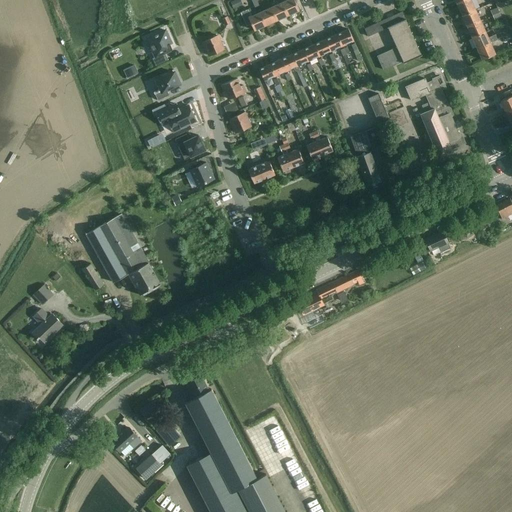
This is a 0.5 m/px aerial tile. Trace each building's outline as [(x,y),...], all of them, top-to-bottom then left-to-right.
[(236,0),(234,0),(230,2),(233,8),(239,6),(236,0)] [(293,0),(285,0),(281,2),(287,16),(288,15),(289,15),(298,11),(293,0)] [(465,0),(457,4),(462,15),(475,9),(471,0),(465,0)] [(271,7),(270,7),(276,20),(277,20),(287,16),(281,2),(271,7)] [(260,12),(259,12),(265,25),(266,25),(276,20),(270,7),(260,12)] [(490,11),(492,15),(500,12),(497,7),(490,11)] [(249,9),(241,13),(247,26),(251,24),(254,30),(265,25),(259,12),(252,15),(249,9)] [(462,15),(468,27),(481,21),(475,9),(462,15)] [(377,56),(383,69),(403,61),(404,62),(422,54),(403,12),(385,20),(397,47),(377,56)] [(376,16),(354,26),(364,49),(386,39),(376,16)] [(468,27),(472,38),(485,32),(481,21),(468,27)] [(337,34),(343,46),(354,41),(348,29),(337,34)] [(167,31),(149,40),(157,57),(154,59),(157,66),(169,60),(166,53),(173,50),(171,45),(173,44),(167,31)] [(472,38),(478,49),(491,43),(485,32),(472,38)] [(326,39),(331,51),(343,46),(337,34),(326,39)] [(224,49),(218,35),(203,42),(209,56),(224,49)] [(316,43),(321,56),(331,51),(326,39),(316,43)] [(305,48),(310,60),(321,56),(316,43),(305,48)] [(478,49),(482,60),(496,54),(491,43),(478,49)] [(292,54),(298,66),(310,60),(305,48),(292,54)] [(340,50),(347,65),(350,63),(346,54),(344,49),(340,50)] [(339,69),(339,67),(332,53),(329,55),(329,56),(336,70),(339,69)] [(282,59),(287,71),(293,68),(295,71),(296,71),(303,87),(307,85),(298,66),(292,54),(282,59)] [(271,64),(276,76),(281,74),(283,76),(285,76),(284,75),(288,73),(287,71),(282,59),(271,64)] [(259,69),(265,81),(271,78),(272,81),(274,81),(273,80),(277,78),(276,76),(271,64),(259,69)] [(131,69),(124,72),(127,78),(138,73),(134,65),(130,67),(131,69)] [(175,70),(155,80),(160,92),(155,94),(158,100),(169,95),(167,91),(182,84),(175,70)] [(385,97),(385,99),(385,101),(406,149),(406,150),(408,151),(409,152),(411,153),(413,152),(415,152),(425,145),(423,140),(435,135),(436,137),(446,129),(451,125),(454,123),(455,122),(455,120),(455,118),(455,116),(441,77),(438,74),(436,73),(434,72),(430,71),(428,72),(391,88),(389,89),(387,90),(386,92),(385,95),(385,97)] [(275,94),(276,93),(283,90),(277,78),(273,80),(274,81),(276,86),(272,88),(275,94)] [(228,99),(243,93),(246,91),(244,87),(241,88),(237,79),(222,85),(228,99)] [(254,90),(259,102),(264,99),(259,87),(254,90)] [(390,120),(380,98),(379,93),(368,98),(370,102),(379,125),(390,120)] [(511,95),(500,101),(505,112),(511,109),(511,95)] [(164,104),(152,110),(154,114),(156,113),(166,108),(164,104)] [(166,108),(156,113),(162,125),(169,122),(173,131),(196,121),(189,105),(176,111),(173,105),(166,108)] [(296,119),(291,109),(282,113),(287,123),(296,119)] [(251,126),(245,112),(229,119),(236,133),(251,126)] [(356,156),(367,186),(381,181),(371,152),(376,150),(372,141),(378,138),(375,128),(350,136),(357,156),(356,156)] [(313,132),(309,134),(311,140),(315,138),(316,141),(322,155),(323,154),(333,150),(327,136),(321,139),(317,130),(313,132)] [(188,132),(176,138),(186,158),(207,148),(200,133),(190,138),(188,132)] [(162,134),(148,141),(151,147),(165,141),(162,134)] [(316,141),(307,145),(312,159),(322,155),(316,141)] [(284,144),(294,166),(304,162),(298,148),(292,151),(288,142),(284,144)] [(283,171),(294,166),(284,144),(280,146),(282,152),(283,154),(277,157),(283,171)] [(263,163),(259,165),(264,179),(275,174),(269,160),(263,163)] [(199,188),(215,180),(207,164),(191,172),(199,188)] [(255,166),(248,169),(254,183),(264,179),(259,165),(255,166)] [(178,195),(172,198),(175,205),(182,202),(178,195)] [(502,218),(511,213),(511,202),(510,198),(496,205),(502,218)] [(114,282),(128,274),(140,295),(161,284),(122,214),(86,233),(114,282)] [(473,218),(479,231),(480,234),(486,231),(485,228),(487,227),(481,214),(473,218)] [(464,221),(467,228),(468,228),(473,226),(470,219),(464,221)] [(443,231),(425,239),(430,250),(431,250),(439,247),(441,252),(450,247),(448,242),(443,231)] [(420,254),(415,257),(418,263),(423,260),(420,254)] [(95,289),(104,284),(91,264),(82,269),(95,289)] [(314,294),(297,302),(303,315),(304,315),(318,308),(325,305),(324,303),(333,299),(331,294),(336,292),(337,294),(344,291),(343,288),(346,287),(348,288),(352,286),(353,284),(357,282),(359,285),(365,282),(371,279),(368,273),(362,276),(359,269),(317,289),(318,292),(314,294)] [(57,273),(53,277),(54,278),(58,282),(62,278),(58,274),(57,273)] [(44,283),(33,294),(42,303),(53,292),(44,283)] [(43,343),(63,325),(52,313),(50,316),(42,307),(32,316),(40,325),(33,332),(43,343)] [(194,398),(185,402),(211,453),(198,459),(187,465),(210,511),(249,511),(238,488),(257,478),(215,395),(211,389),(209,390),(201,374),(187,382),(194,398)] [(153,400),(139,409),(144,418),(158,408),(153,400)] [(169,446),(181,436),(168,421),(156,430),(169,446)] [(122,434),(112,444),(120,452),(121,451),(125,456),(134,448),(142,440),(138,436),(130,427),(122,434)] [(146,479),(156,470),(161,465),(151,454),(136,468),(146,479)] [(257,478),(238,488),(249,511),(285,511),(285,510),(266,474),(262,476),(257,478)]
